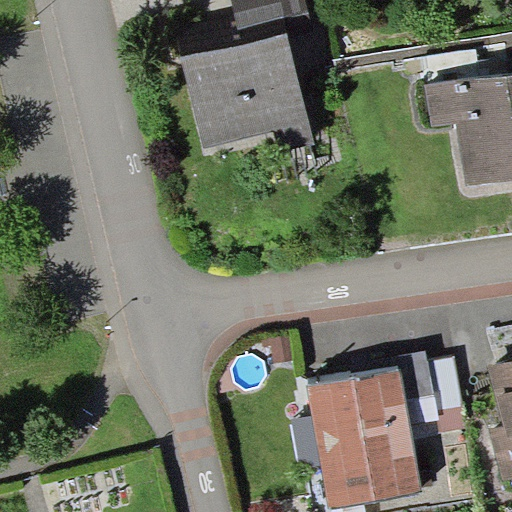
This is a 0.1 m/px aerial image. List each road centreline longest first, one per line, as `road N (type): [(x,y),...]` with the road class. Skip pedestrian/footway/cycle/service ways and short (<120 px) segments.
road 1 (residential): [(171,316),(511,262)]
road 2 (residential): [(171,316),(89,0)]
road 3 (residential): [(219,511),(171,316)]
